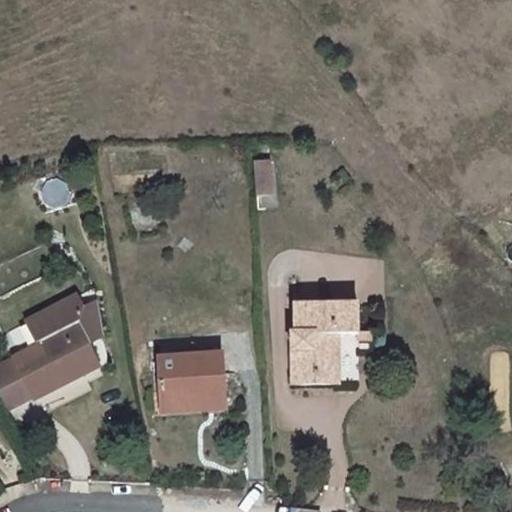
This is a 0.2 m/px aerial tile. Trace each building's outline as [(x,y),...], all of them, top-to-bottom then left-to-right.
[(272,161),(252,160),(254,189),(272,189),(272,161)] [(357,338),(356,308),(296,308),(296,335),(289,335),(290,385),(341,384),(341,339),(357,338)] [(65,322),(8,353),(30,392),(87,362),(65,322)] [(8,353),(0,357),(0,398),(3,406),(30,392),(8,353)] [(216,405),(218,359),(160,357),(158,403),(216,405)]
